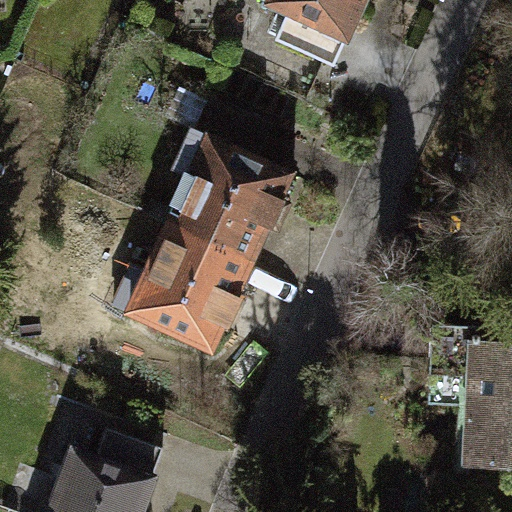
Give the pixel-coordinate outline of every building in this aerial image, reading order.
[(345,55),(371,0),(265,0),(258,15),(345,55)] [(300,176),(204,142),(165,222),(260,262),(300,176)] [(214,358),(260,262),(165,222),(121,316),(214,358)] [(486,326),(429,324),(426,407),(455,411),(453,470),(511,474),(511,338),(485,338),(486,326)] [(98,450),(73,442),(48,511),(149,511),(157,490),(163,472),(173,445),(108,422),(98,450)]
